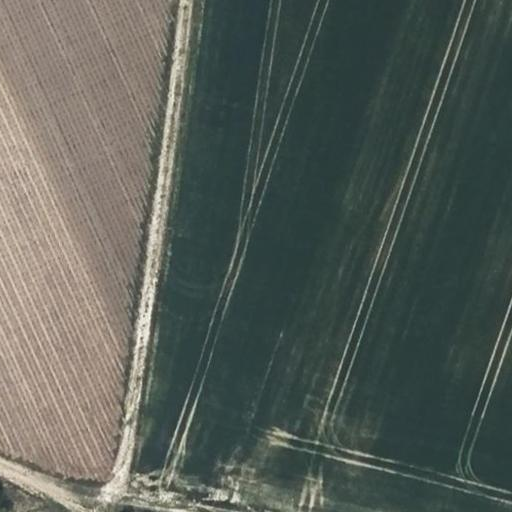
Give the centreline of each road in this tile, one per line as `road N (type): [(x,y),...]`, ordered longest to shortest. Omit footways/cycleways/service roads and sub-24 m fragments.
road 1 (track): [(109,511),(181,0)]
road 2 (track): [(255,511),(113,477)]
